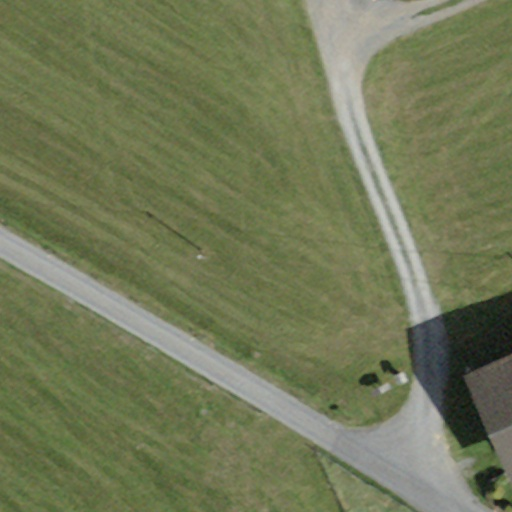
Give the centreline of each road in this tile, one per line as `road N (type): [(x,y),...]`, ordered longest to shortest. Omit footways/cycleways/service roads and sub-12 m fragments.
road 1 (track): [(398,473),(420,415),(429,356),(420,300),(335,41),(455,0)]
road 2 (tertiary): [(0,246),(460,511)]
